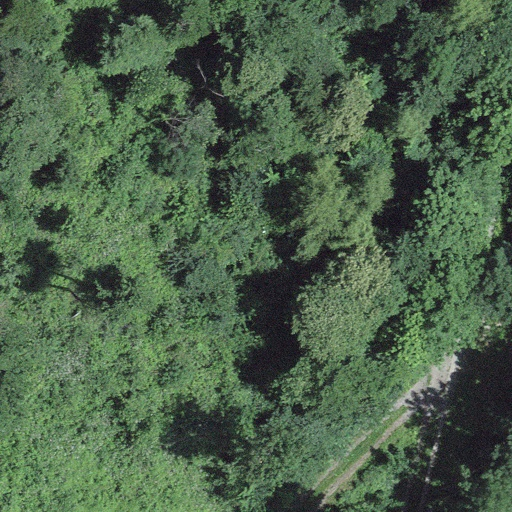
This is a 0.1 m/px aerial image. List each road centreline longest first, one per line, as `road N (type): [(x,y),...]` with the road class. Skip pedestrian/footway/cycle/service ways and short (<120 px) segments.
road 1 (track): [(428,511),(511,137)]
road 2 (track): [(456,379),(403,408),(305,511)]
